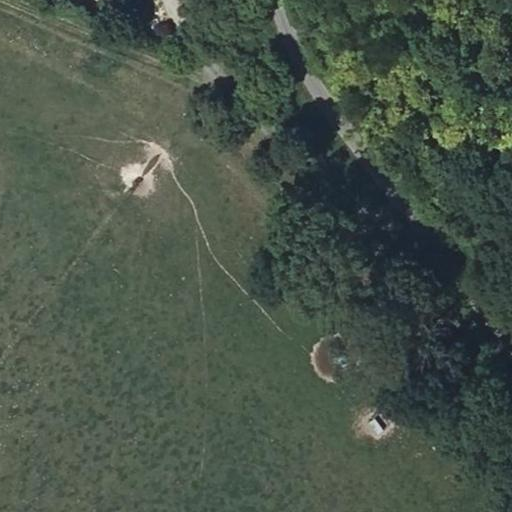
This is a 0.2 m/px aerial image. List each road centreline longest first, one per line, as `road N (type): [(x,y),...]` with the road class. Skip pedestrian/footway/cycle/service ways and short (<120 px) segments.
road 1 (track): [(442,266),(300,160),(217,80),(9,0)]
road 2 (unclassified): [(511,355),(307,88),(269,0)]
